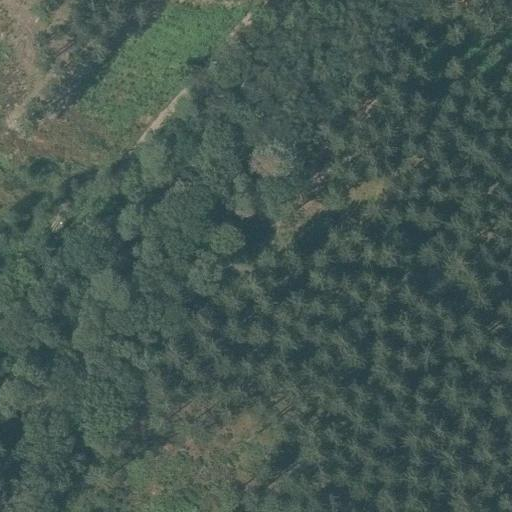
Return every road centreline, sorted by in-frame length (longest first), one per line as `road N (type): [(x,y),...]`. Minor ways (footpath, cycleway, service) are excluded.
road 1 (track): [(269,0),(119,174)]
road 2 (track): [(119,174),(0,321)]
